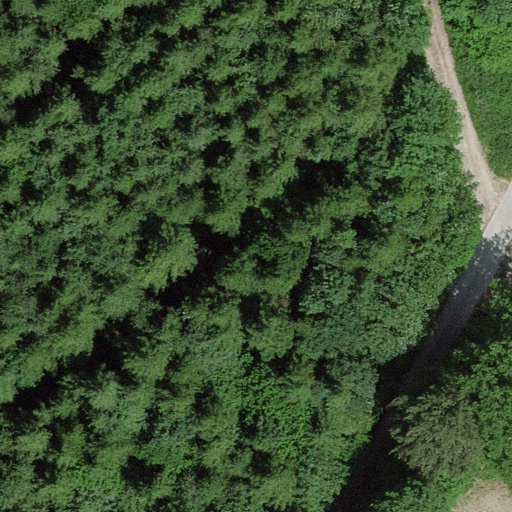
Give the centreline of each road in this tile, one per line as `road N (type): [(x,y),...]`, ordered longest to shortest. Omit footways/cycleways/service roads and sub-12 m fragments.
road 1 (track): [(344,511),(498,226)]
road 2 (track): [(432,0),(470,156),(498,226)]
